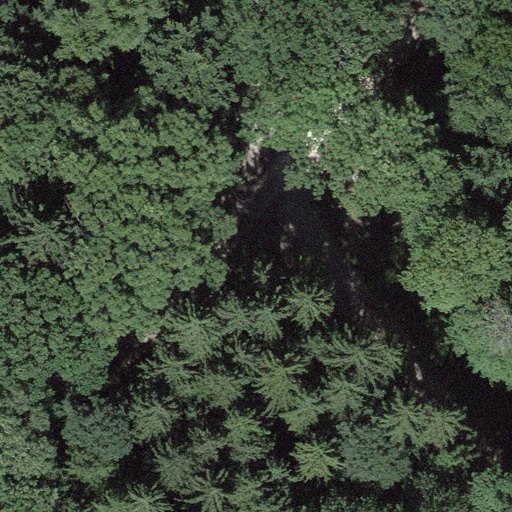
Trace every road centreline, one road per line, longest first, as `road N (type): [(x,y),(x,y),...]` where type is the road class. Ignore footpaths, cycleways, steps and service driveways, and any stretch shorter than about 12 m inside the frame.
road 1 (track): [(511,484),(276,189),(107,51),(19,0)]
road 2 (track): [(442,0),(0,505)]
